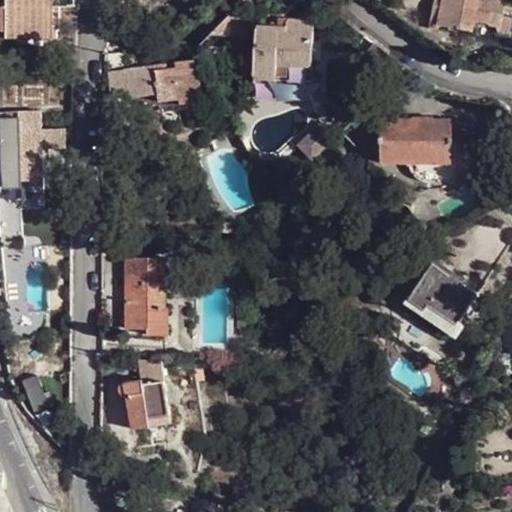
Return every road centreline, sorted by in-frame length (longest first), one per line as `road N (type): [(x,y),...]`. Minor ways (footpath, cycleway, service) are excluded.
road 1 (residential): [(92,0),(87,511)]
road 2 (residential): [(511,87),(452,76),(418,59),(347,0)]
